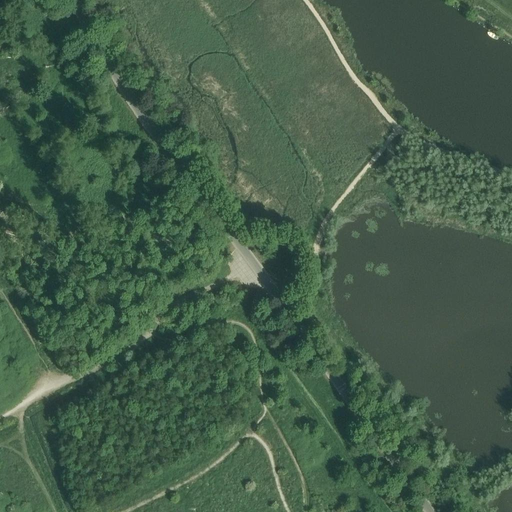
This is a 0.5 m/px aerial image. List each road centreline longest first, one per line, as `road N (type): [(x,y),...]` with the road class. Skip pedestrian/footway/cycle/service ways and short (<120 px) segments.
road 1 (unclassified): [(424,511),(117,84),(70,0)]
road 2 (track): [(232,274),(173,304),(131,349),(0,417)]
